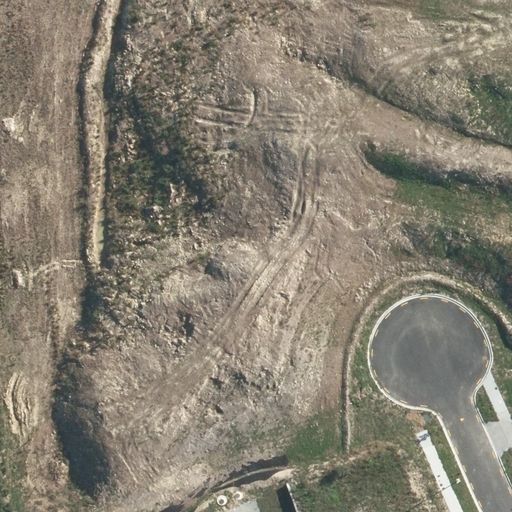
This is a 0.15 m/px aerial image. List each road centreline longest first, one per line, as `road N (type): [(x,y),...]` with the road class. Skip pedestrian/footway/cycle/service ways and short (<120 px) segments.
road 1 (unknown): [(428,350),(352,0)]
road 2 (residential): [(500,511),(428,350)]
